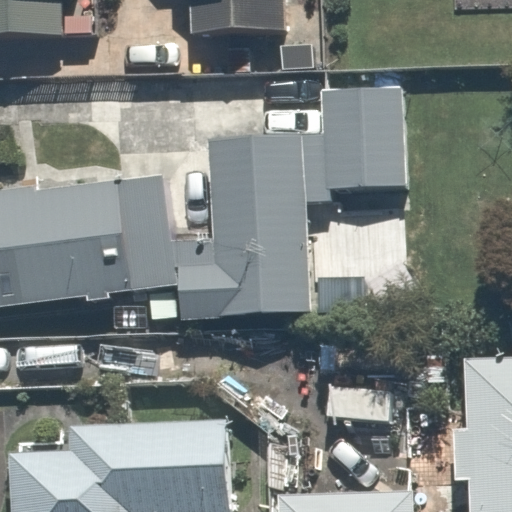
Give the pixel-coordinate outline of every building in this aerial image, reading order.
[(0,0),(0,38),(63,36),(61,0),(0,0)] [(188,0),(190,36),(288,32),(286,0),(188,0)] [(401,89),(323,93),(325,135),(206,141),(213,265),(177,267),(178,285),(180,322),(312,315),(306,203),(407,198),(401,89)] [(163,176),(0,191),(0,307),(178,285),(163,176)] [(511,511),(511,364),(478,365),(479,443),(460,443),(461,500),(486,499),(486,511),(511,511)] [(75,456),(25,458),(27,511),(254,511),(251,446),(119,452),(118,424),(74,426),(75,456)] [(409,511),(409,494),(288,500),(288,511),(409,511)]
